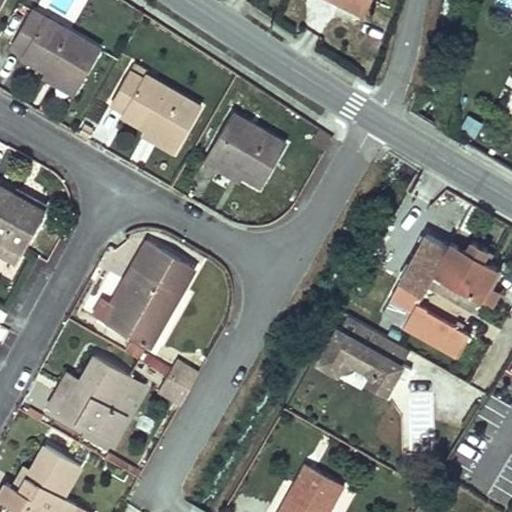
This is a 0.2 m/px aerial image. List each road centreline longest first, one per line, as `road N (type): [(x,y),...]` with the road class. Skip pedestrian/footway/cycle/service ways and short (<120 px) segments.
road 1 (residential): [(288,277),(163,511)]
road 2 (residential): [(116,189),(0,387)]
road 3 (secondary): [(185,0),(376,120)]
road 4 (residential): [(116,189),(288,277)]
road 5 (residential): [(288,277),(376,120)]
road 6 (secondary): [(376,120),(511,199)]
road 7 (residential): [(0,118),(116,189)]
road 8 (residential): [(421,0),(405,60),(376,120)]
